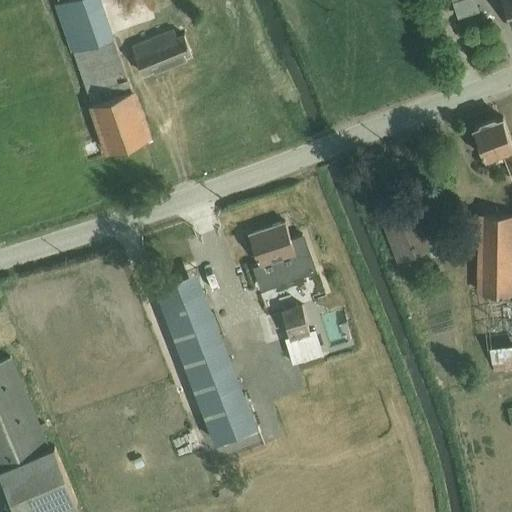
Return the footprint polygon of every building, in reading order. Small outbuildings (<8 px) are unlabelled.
[(101,0),(57,0),(56,0),(110,151),(150,136),(101,0)] [(453,0),(458,15),(480,8),(477,0),(453,0)] [(175,25),(131,43),(144,73),(194,52),(186,31),(178,34),(175,25)] [(503,151),(506,157),(511,174),(511,136),(504,114),(475,125),(487,156),(503,151)] [(503,151),(487,156),(489,163),(506,157),(503,151)] [(422,209),(418,200),(414,189),(376,204),(397,260),(435,246),(422,209)] [(418,200),(422,209),(431,206),(427,197),(418,200)] [(511,210),(478,210),(477,289),(511,289),(511,210)] [(285,218),(250,230),(260,261),(254,264),(262,288),(316,269),(303,231),(291,235),(285,218)] [(160,280),(184,270),(180,260),(143,274),(147,285),(160,280)] [(184,270),(160,280),(167,298),(163,300),(217,438),(258,421),(206,284),(209,282),(202,263),(184,270)] [(72,272),(56,278),(61,291),(77,285),(72,272)] [(124,314),(135,311),(129,286),(118,289),(124,314)] [(511,294),(483,298),(487,346),(491,346),(493,370),(511,367),(511,294)] [(303,300),(282,306),(290,333),(285,335),(286,339),(285,339),(291,361),(324,351),(317,325),(311,327),(303,300)] [(11,495),(67,471),(55,443),(52,445),(45,427),(49,426),(46,419),(41,421),(13,354),(0,358),(0,467),(0,468),(11,495)] [(327,360),(306,366),(313,387),(334,381),(327,360)] [(176,403),(167,406),(175,427),(184,423),(176,403)] [(187,429),(177,432),(184,453),(194,449),(187,429)] [(84,511),(67,471),(11,495),(18,511),(84,511)]
